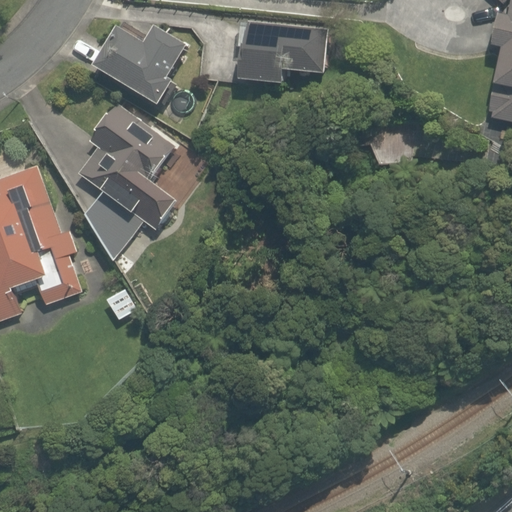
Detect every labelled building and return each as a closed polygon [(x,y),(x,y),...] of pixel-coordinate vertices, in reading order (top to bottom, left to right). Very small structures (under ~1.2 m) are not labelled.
[(511,99),(509,100),(508,128),(511,128),(511,0),(500,0),(507,6),(511,1),(511,15),(509,16),(507,56),(511,55),(511,99)] [(348,35),(242,31),(241,52),(261,53),(259,92),(314,95),(314,81),(346,83),(348,35)] [(166,54),(133,32),(107,70),(173,114),(211,57),(178,35),(166,54)] [(165,245),(199,208),(174,186),(195,163),(171,141),(163,149),(150,138),(155,131),(126,105),(93,142),(102,150),(83,172),(165,245)] [(72,233),(49,168),(0,184),(0,328),(31,318),(24,298),(46,291),(53,310),(94,296),(81,260),(88,258),(78,231),(72,233)]
